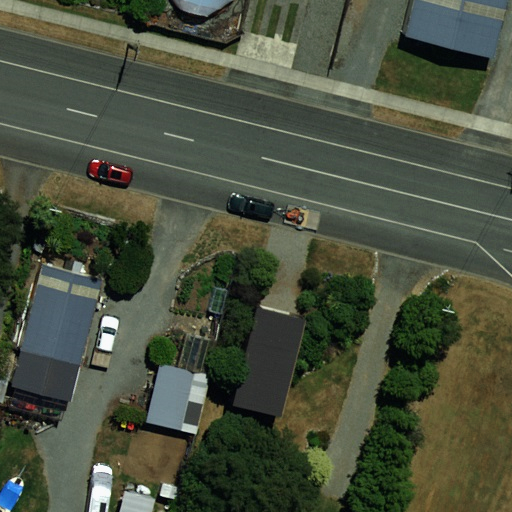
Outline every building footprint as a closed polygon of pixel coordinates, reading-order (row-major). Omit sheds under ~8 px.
[(236,0),(200,0),(234,9),(236,0)] [(511,17),(511,0),(416,0),(405,37),(498,65),(511,17)] [(97,284),(42,270),(13,393),(67,406),(97,284)] [(265,310),(241,401),(279,411),(302,319),(265,310)] [(162,511),(223,331),(181,317),(120,498),(161,511),(162,511)]
